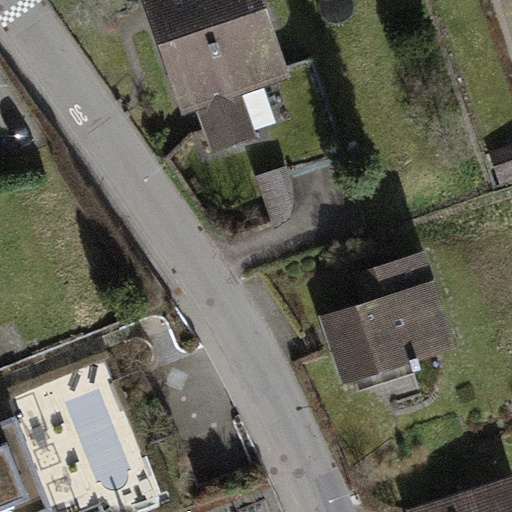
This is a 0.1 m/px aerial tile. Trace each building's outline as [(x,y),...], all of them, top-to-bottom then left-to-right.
[(253,0),(127,0),(156,115),(274,86),(253,0)] [(511,0),(475,0),(491,54),(511,47),(511,0)] [(360,298),(317,309),(337,383),(452,352),(424,249),(352,269),(360,298)] [(51,511),(14,406),(0,411),(0,511),(51,511)] [(511,511),(511,488),(439,511),(511,511)]
